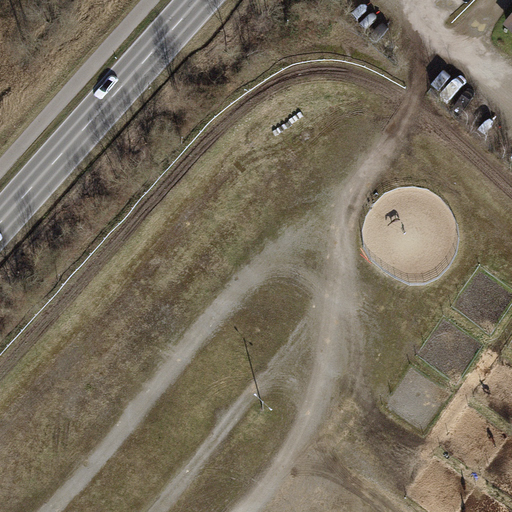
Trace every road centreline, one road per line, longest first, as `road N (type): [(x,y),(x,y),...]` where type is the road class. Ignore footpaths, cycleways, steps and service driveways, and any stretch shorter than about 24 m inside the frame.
road 1 (track): [(434,69),(389,132),(47,511)]
road 2 (track): [(299,235),(329,260),(340,313),(335,407),(246,511)]
road 3 (track): [(214,133),(0,373)]
road 4 (secondary): [(0,223),(199,0)]
road 5 (track): [(511,190),(372,83),(335,71),(297,76),(260,95)]
road 6 (track): [(340,313),(156,511)]
